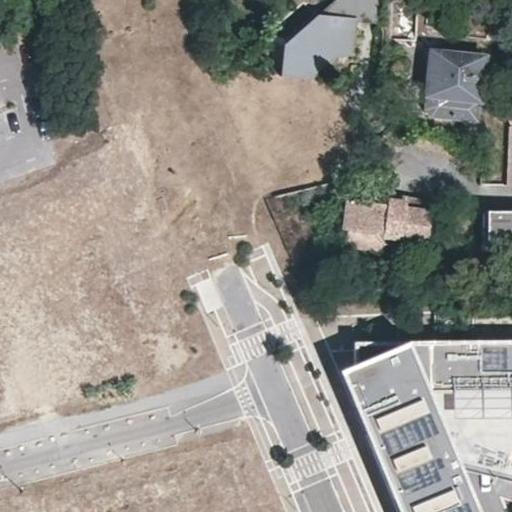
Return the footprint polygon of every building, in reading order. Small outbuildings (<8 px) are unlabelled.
[(285,10),(279,75),(315,78),(317,56),(352,59),(355,17),(285,10)] [(483,120),(486,48),(422,45),(419,117),(483,120)] [(403,201),(404,194),(394,192),(384,193),(383,198),(384,198),(403,201)] [(384,202),(346,197),(342,227),(372,231),(381,240),(425,246),(428,218),(430,199),(404,194),(403,201),(384,198),(384,202)] [(511,208),(496,208),(480,208),(480,230),(480,246),(502,246),(511,246),(511,208)] [(511,339),(352,342),(351,363),(337,369),(396,511),(475,511),(457,467),(511,480),(511,339)]
